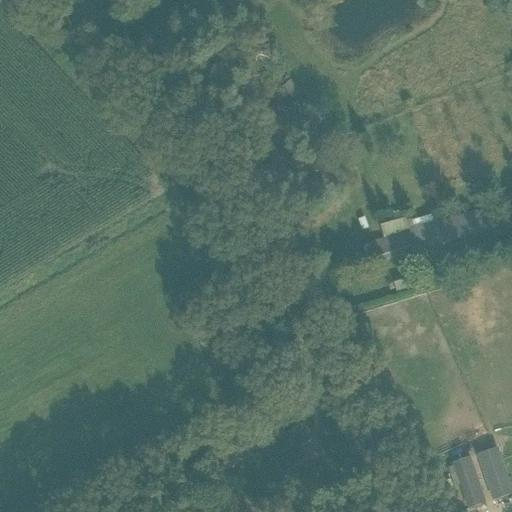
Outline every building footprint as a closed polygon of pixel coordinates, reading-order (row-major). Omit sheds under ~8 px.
[(494,228),(489,209),(435,224),(440,243),(475,233),(494,228)] [(375,258),(377,264),(413,252),(407,231),(367,243),(371,260),(375,258)] [(281,457),(274,462),(282,475),(308,459),(300,448),(310,441),(300,426),(286,435),(280,426),(266,435),(281,457)] [(229,440),(211,451),(213,455),(221,467),(239,456),(231,444),(229,440)] [(478,459),(492,502),(498,500),(511,495),(511,492),(510,488),(500,457),(499,453),(498,449),(477,456),(478,459)] [(469,459),(452,465),(468,510),(484,505),(470,462),(469,459)]
